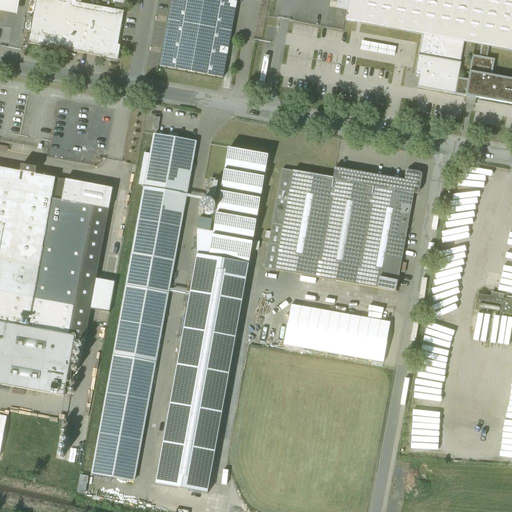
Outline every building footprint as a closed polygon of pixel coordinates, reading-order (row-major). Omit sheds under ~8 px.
[(0,0),(0,11),(17,16),(20,0),(0,0)] [(76,0),(37,0),(29,43),(115,58),(118,45),(124,11),(114,10),(76,3),(76,0)] [(237,0),(172,0),(160,67),(223,78),(237,0)] [(511,0),(349,0),(346,20),(357,23),(361,23),(423,35),(464,42),(481,45),(489,47),(511,50),(511,0)] [(125,5),(115,3),(114,10),(124,11),(125,5)] [(464,42),(423,35),(419,56),(418,56),(415,75),(419,76),(417,87),(465,96),(468,80),(458,78),(461,63),(460,63),(464,42)] [(473,56),(470,72),(492,76),(495,60),(487,58),(489,47),(481,45),(479,57),(473,56)] [(468,80),(465,96),(466,96),(511,104),(511,79),(492,76),(470,72),(468,80)] [(158,130),(160,118),(154,117),(152,129),(158,130)] [(155,135),(127,287),(168,294),(196,143),(196,142),(157,135),(155,135)] [(269,156),(229,149),(223,181),(209,258),(209,259),(249,266),(254,241),(269,156)] [(0,385),(64,397),(75,337),(86,339),(91,310),(110,313),(115,283),(97,279),(109,209),(63,201),(67,180),(36,175),(37,168),(22,166),(21,172),(0,168),(0,385)] [(405,180),(335,168),(333,178),(283,169),(269,244),(265,269),(396,292),(414,194),(415,194),(418,193),(420,191),(422,177),(422,174),(419,173),(410,171),(408,171),(406,174),(405,180)] [(63,201),(109,209),(113,189),(67,180),(63,201)] [(200,230),(213,232),(216,220),(202,218),(200,230)] [(209,258),(196,255),(155,485),(208,494),(249,266),(209,259),(209,258)] [(127,287),(93,474),(134,482),(168,294),(127,287)] [(511,300),(478,294),(476,309),(511,315),(511,300)] [(383,362),(390,321),(291,304),(284,344),(383,362)]
